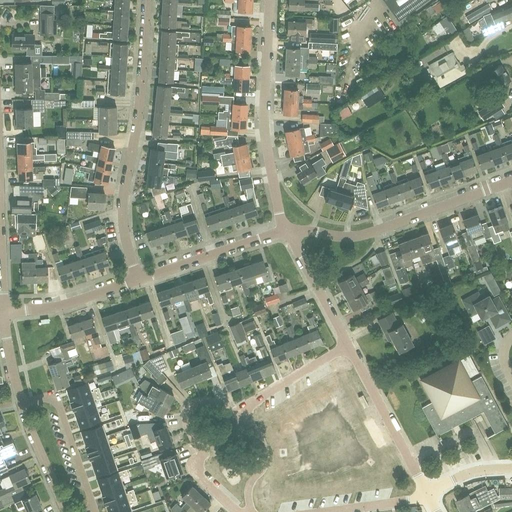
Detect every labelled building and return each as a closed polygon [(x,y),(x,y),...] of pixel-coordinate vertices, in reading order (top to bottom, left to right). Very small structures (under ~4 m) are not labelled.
[(128,13),(129,0),(122,0),(115,0),(115,10),(115,12),(128,13)] [(190,5),(190,2),(163,0),(163,13),(176,14),(176,4),(190,5)] [(251,12),(251,0),(233,0),(233,2),(233,12),(239,12),(239,11),(251,12)] [(318,11),(319,4),(311,4),(311,3),(304,3),(303,0),(289,0),(289,9),(304,9),(310,9),(310,10),(318,11)] [(383,0),(384,1),(398,20),(425,0),(383,0)] [(431,6),(426,9),(431,17),(436,13),(445,8),(439,0),(431,6)] [(469,23),(481,16),(492,10),(489,3),(478,10),(466,17),(469,23)] [(503,20),(511,16),(511,3),(499,9),(499,10),(487,14),(483,16),(486,25),(480,27),(483,36),(495,31),(492,22),(497,20),(497,18),(502,17),(503,20)] [(53,5),(52,5),(41,5),(41,13),(53,14),(53,5)] [(127,26),(128,13),(115,12),(115,10),(108,10),(108,14),(101,14),(100,18),(114,18),(114,25),(127,26)] [(53,35),(53,14),(41,13),(41,35),(53,35)] [(175,20),(176,14),(163,13),(162,26),(175,27),(175,20)] [(288,21),(288,33),(290,33),(289,39),(297,39),(305,40),(305,37),(306,25),(312,26),(312,19),(298,19),(298,21),(288,21)] [(127,39),(127,26),(114,25),(114,32),(106,31),(106,33),(93,33),(93,37),(113,38),(127,39)] [(216,37),(222,38),(232,38),(250,39),(251,26),(237,25),(237,26),(232,26),(231,34),(223,34),(217,34),(216,37)] [(189,37),(189,32),(175,31),(176,30),(162,30),(162,43),(175,43),(175,38),(182,38),(182,36),(189,37)] [(13,49),(28,49),(28,54),(26,54),(26,55),(42,55),(42,44),(34,44),(34,34),(13,34),(13,49)] [(335,43),(336,34),(321,34),(321,42),(335,43)] [(232,38),(222,38),(222,42),(230,42),(230,41),(231,42),(231,50),(236,51),(236,50),(249,51),(250,39),(232,38)] [(127,43),(113,42),(113,43),(110,43),(109,56),(113,56),(113,55),(126,56),(127,43)] [(338,51),(338,43),(321,42),(321,50),(338,51)] [(188,57),(188,55),(178,54),(178,44),(175,44),(175,43),(162,43),(161,55),(188,57)] [(308,56),(308,47),(299,47),(299,48),(287,48),(286,60),(316,62),(316,56),(308,56)] [(455,63),(449,53),(428,65),(440,86),(467,71),(463,64),(460,66),(458,61),(455,63)] [(126,68),(126,56),(113,55),(113,56),(112,65),(98,65),(98,67),(126,68)] [(188,59),(188,57),(161,55),(160,68),(177,69),(177,59),(188,59)] [(316,68),(316,62),(286,60),(286,74),(299,74),(299,68),(308,69),(308,67),(316,68)] [(15,77),(40,77),(39,63),(15,63),(15,77)] [(511,79),(501,64),(494,69),(492,65),(479,73),(485,82),(490,79),(491,81),(493,80),(498,87),(511,79)] [(248,78),(249,65),(235,65),(235,77),(248,78)] [(125,81),(126,68),(98,67),(98,70),(108,70),(108,80),(125,81)] [(176,70),(177,69),(160,68),(159,81),(172,82),(173,70),(176,70)] [(332,84),(333,76),(319,75),(318,84),(320,84),(332,84)] [(44,93),(44,90),(40,90),(40,77),(15,77),(16,91),(32,91),(35,90),(35,99),(54,99),(59,99),(59,92),(44,93)] [(230,77),(220,77),(220,81),(229,81),(229,84),(234,84),(234,89),(247,90),(248,78),(235,77),(230,77)] [(124,94),(125,81),(108,80),(107,94),(110,94),(110,93),(124,94)] [(320,84),(318,84),(306,83),(306,93),(320,94),(320,93),(320,84)] [(184,92),(185,88),(171,86),(158,84),(156,97),(170,98),(170,93),(177,94),(177,92),(184,92)] [(379,90),(376,86),(360,96),(368,108),(385,97),(380,89),(379,90)] [(223,96),(223,88),(202,87),(202,94),(223,96)] [(303,102),(303,99),(303,96),(298,96),(298,90),(285,89),(284,102),(303,102)] [(219,105),(219,96),(202,95),(202,105),(219,105)] [(183,112),(183,110),(169,109),(170,98),(156,97),(155,110),(183,112)] [(25,127),(25,126),(32,126),(32,112),(44,111),(44,108),(54,108),(54,107),(54,100),(54,99),(35,99),(31,99),(31,109),(16,109),(17,119),(14,119),(14,129),(23,129),(23,127),(25,127)] [(307,106),(307,99),(303,99),(303,102),(284,102),(284,114),(297,114),(297,109),(303,109),(303,106),(307,106)] [(233,104),(228,104),(227,112),(219,111),(218,115),(219,115),(219,112),(224,112),(223,119),(228,119),(228,116),(246,117),(247,104),(233,104)] [(116,120),(116,107),(99,106),(99,119),(116,120)] [(341,121),(352,114),(347,106),(335,112),(341,121)] [(182,115),(183,112),(155,110),(154,122),(167,124),(168,114),(182,115)] [(223,119),(224,112),(219,112),(219,115),(218,115),(218,119),(227,120),(227,127),(211,127),(210,134),(226,134),(227,128),(245,129),(246,117),(228,116),(228,119),(223,119)] [(303,114),(302,122),(318,123),(319,123),(319,116),(303,114)] [(116,133),(116,120),(99,119),(99,120),(92,120),(92,125),(99,125),(99,132),(116,133)] [(493,128),(502,125),(501,120),(492,124),(493,128)] [(166,137),(167,124),(154,122),(153,135),(166,137)] [(319,137),(342,132),(333,127),(333,124),(324,123),(320,123),(319,137)] [(288,144),(306,140),(305,136),(303,127),(285,131),(288,144)] [(311,142),(310,135),(305,136),(306,140),(288,144),(291,156),(309,151),(308,145),(314,143),(313,141),(311,142)] [(333,146),(334,145),(330,138),(319,144),(322,151),(333,146)] [(215,147),(227,145),(226,139),(214,141),(215,147)] [(494,150),(488,152),(493,164),(505,160),(500,147),(502,147),(501,143),(500,140),(495,142),(496,144),(494,145),(493,146),(494,150)] [(511,157),(511,143),(511,140),(501,143),(502,147),(500,147),(505,160),(511,157)] [(31,142),(18,143),(18,155),(36,154),(36,148),(34,148),(34,142),(31,142)] [(112,160),(115,148),(89,142),(88,148),(100,151),(99,157),(112,160)] [(151,148),(150,161),(163,162),(163,158),(176,159),(177,152),(178,144),(167,143),(167,144),(166,150),(157,149),(151,148)] [(230,159),(249,156),(246,143),(233,146),(234,152),(220,155),(221,157),(221,160),(221,158),(225,157),(227,163),(231,163),(230,159)] [(331,158),(343,151),(339,143),(326,149),(331,158)] [(444,161),(448,159),(445,152),(450,151),(447,143),(440,145),(443,153),(441,154),(444,161)] [(464,175),(477,170),(472,158),(467,144),(462,146),(465,153),(463,153),(464,156),(458,158),(464,175)] [(363,155),(366,162),(373,160),(370,152),(363,155)] [(481,169),(493,164),(488,152),(476,156),(481,169)] [(56,161),(56,154),(44,154),(36,154),(18,155),(19,167),(32,166),(32,160),(44,159),(44,161),(56,161)] [(362,165),(360,154),(353,157),(350,163),(362,165)] [(99,157),(87,155),(86,159),(92,161),(92,162),(98,163),(97,169),(109,171),(112,160),(99,157)] [(251,168),(249,156),(230,159),(231,163),(227,163),(225,157),(221,158),(221,160),(222,165),(222,166),(231,165),(233,171),(237,171),(238,170),(251,168)] [(452,179),(464,175),(458,158),(449,162),(450,166),(448,167),(452,179)] [(452,179),(448,167),(450,166),(449,162),(448,159),(444,161),(446,167),(436,171),(435,168),(440,183),(452,179)] [(314,170),(322,165),(319,160),(311,165),(310,165),(297,173),(300,177),(298,178),(302,185),(309,181),(308,179),(316,174),(314,170)] [(168,168),(167,168),(162,168),(163,162),(150,161),(149,173),(167,175),(168,168)] [(66,172),(72,173),(74,165),(68,163),(66,172)] [(45,171),(45,166),(32,167),(32,166),(19,167),(19,179),(33,179),(32,174),(39,173),(39,172),(45,171)] [(96,169),(80,166),(79,170),(89,173),(87,180),(94,181),(107,184),(109,171),(97,169),(96,169)] [(428,188),(440,183),(435,168),(423,172),(424,175),(428,188)] [(196,170),(187,170),(186,178),(196,178),(196,170)] [(198,181),(215,180),(214,170),(197,172),(198,181)] [(340,177),(336,190),(329,188),(325,200),(337,204),(345,178),(348,171),(342,170),(340,177)] [(397,181),(393,172),(391,173),(400,198),(412,193),(408,181),(407,178),(397,181)] [(173,184),(174,177),(167,176),(167,175),(149,173),(147,185),(151,185),(151,189),(153,196),(166,192),(165,188),(160,187),(161,182),(173,184)] [(388,202),(400,198),(391,173),(389,173),(393,183),(383,187),(384,190),(388,202)] [(377,192),(375,186),(372,175),(366,177),(367,181),(376,207),(388,202),(384,190),(377,192)] [(246,188),(253,186),(251,177),(239,180),(241,189),(246,188)] [(412,193),(424,189),(420,177),(408,181),(412,193)] [(366,200),(364,184),(358,182),(356,186),(350,184),(345,182),(346,179),(345,178),(337,204),(343,206),(342,209),(343,209),(347,211),(348,208),(349,208),(353,196),(366,200)] [(54,186),(50,185),(46,188),(53,196),(59,191),(58,191),(61,189),(58,186),(54,186)] [(44,198),(44,186),(25,186),(25,197),(12,197),(12,215),(18,215),(31,215),(32,201),(38,200),(38,198),(44,198)] [(245,218),(257,214),(255,207),(257,206),(253,186),(246,188),(249,203),(241,205),(245,218)] [(105,208),(105,194),(89,193),(87,193),(87,187),(71,187),(69,198),(89,199),(88,208),(105,208)] [(176,198),(186,195),(184,189),(174,192),(176,198)] [(202,211),(208,209),(205,202),(206,202),(202,193),(197,195),(200,204),(202,211)] [(245,218),(241,205),(237,207),(234,200),(229,202),(232,208),(229,209),(233,222),(245,218)] [(221,226),(233,222),(229,209),(232,208),(229,202),(225,204),(226,206),(216,210),(221,226)] [(149,211),(146,203),(138,206),(140,214),(149,211)] [(182,217),(183,221),(187,233),(199,229),(195,217),(193,210),(191,203),(186,205),(188,212),(181,214),(182,217)] [(495,234),(509,228),(506,220),(507,220),(501,206),(488,210),(493,225),(492,225),(495,234)] [(166,211),(175,237),(187,233),(183,221),(182,217),(172,220),(169,210),(166,211)] [(209,230),(221,226),(216,210),(204,214),(209,230)] [(159,229),(163,241),(175,237),(166,211),(164,212),(164,214),(161,215),(163,220),(162,220),(164,227),(159,229)] [(36,230),(37,215),(31,215),(18,215),(18,235),(30,235),(30,237),(35,236),(36,230)] [(481,224),(477,215),(463,220),(468,232),(464,233),(467,240),(473,238),(473,239),(484,235),(485,238),(491,236),(486,222),(481,224)] [(86,234),(103,228),(100,219),(83,225),(86,234)] [(72,231),(81,228),(79,221),(70,224),(72,231)] [(439,229),(449,255),(449,256),(451,255),(455,254),(453,248),(460,245),(452,224),(439,229)] [(151,246),(163,241),(159,229),(146,233),(151,246)] [(427,233),(418,237),(424,253),(427,262),(428,263),(437,260),(433,249),(427,233)] [(38,247),(44,243),(38,235),(32,239),(38,247)] [(106,242),(105,237),(101,238),(100,238),(96,239),(98,246),(103,245),(103,244),(106,242)] [(424,253),(418,237),(407,240),(413,257),(419,255),(422,264),(427,262),(424,253)] [(407,266),(405,260),(413,257),(407,240),(398,244),(400,251),(394,253),(398,264),(399,264),(401,268),(395,270),(400,284),(409,281),(404,267),(407,266)] [(483,268),(480,259),(474,243),(466,246),(472,262),(475,270),(480,269),(482,274),(488,271),(487,267),(483,268)] [(21,244),(11,245),(11,253),(22,253),(21,244)] [(82,255),(79,245),(76,246),(85,272),(97,268),(92,252),(82,255)] [(73,276),(85,272),(76,246),(74,247),(79,260),(69,264),(73,276)] [(105,251),(104,248),(92,252),(97,268),(110,264),(105,251)] [(381,266),(389,263),(385,251),(376,254),(381,266)] [(22,276),(20,276),(20,284),(28,283),(28,281),(35,281),(34,254),(29,254),(29,261),(22,262),(22,276)] [(37,254),(34,254),(35,281),(48,281),(48,267),(43,267),(42,259),(37,260),(37,254)] [(442,257),(442,258),(446,269),(452,267),(455,266),(451,255),(449,256),(449,255),(442,257)] [(446,269),(442,258),(437,260),(443,279),(449,277),(448,274),(446,269)] [(266,267),(264,260),(252,264),(256,277),(262,275),(264,283),(274,280),(269,266),(266,267)] [(73,276),(69,264),(64,266),(62,261),(55,263),(57,268),(61,280),(73,276)] [(244,265),(245,267),(240,268),(244,281),(242,282),(244,288),(248,287),(252,284),(257,282),(255,277),(256,277),(252,264),(251,265),(250,263),(244,265)] [(232,285),(242,282),(244,281),(240,268),(227,272),(232,285)] [(220,292),(232,288),(231,285),(232,285),(227,272),(215,277),(219,289),(220,292)] [(357,283),(366,278),(364,274),(355,278),(353,274),(338,282),(343,292),(357,284),(357,283)] [(490,274),(482,277),(488,287),(495,283),(490,274)] [(214,303),(210,289),(205,277),(193,281),(199,299),(198,293),(203,291),(206,298),(207,297),(210,304),(214,303)] [(395,282),(394,277),(386,280),(383,281),(385,286),(395,282)] [(348,301),(363,293),(360,288),(369,283),(366,278),(357,283),(357,284),(343,292),(348,301)] [(431,278),(424,281),(426,286),(434,284),(431,278)] [(199,299),(193,281),(181,285),(186,298),(188,297),(190,302),(192,302),(199,299)] [(282,293),(289,291),(286,284),(280,286),(282,293)] [(186,298),(181,285),(169,289),(174,302),(183,298),(185,305),(190,303),(189,302),(190,302),(188,297),(186,298)] [(410,287),(402,290),(402,291),(404,294),(405,297),(409,295),(413,294),(410,287)] [(161,306),(174,302),(169,289),(157,293),(161,306)] [(511,321),(500,300),(497,296),(491,300),(490,300),(488,295),(481,299),(479,295),(477,292),(463,299),(465,302),(472,316),(479,312),(483,319),(490,316),(497,328),(511,321)] [(364,296),(363,293),(348,301),(348,302),(346,303),(350,310),(352,309),(352,310),(359,306),(362,312),(373,306),(371,300),(372,300),(369,293),(364,296)] [(391,305),(402,301),(399,293),(388,297),(391,305)] [(267,306),(280,301),(277,294),(264,298),(267,306)] [(295,311),(308,306),(304,298),(292,303),(295,311)] [(142,319),(154,314),(150,302),(138,306),(142,319)] [(255,316),(266,312),(263,303),(252,307),(253,310),(254,315),(255,315),(255,316)] [(286,306),(288,313),(294,311),(291,304),(286,306)] [(243,305),(236,306),(237,316),(245,315),(243,305)] [(135,336),(137,335),(133,322),(142,319),(138,306),(126,310),(135,336)] [(135,336),(126,310),(114,314),(118,327),(118,326),(119,330),(129,326),(132,337),(135,336)] [(215,326),(221,324),(218,312),(212,314),(215,326)] [(399,326),(392,313),(378,321),(385,335),(388,341),(392,339),(399,352),(413,345),(402,325),(399,326)] [(110,344),(115,342),(113,336),(115,335),(113,328),(118,327),(114,314),(102,318),(106,331),(108,337),(110,344)] [(276,328),(282,325),(279,316),(272,319),(276,328)] [(84,334),(96,330),(92,317),(80,322),(84,334)] [(311,333),(306,335),(311,348),(323,343),(313,317),(308,319),(310,325),(308,326),(309,327),(311,333)] [(72,338),(84,334),(80,322),(68,326),(72,338)] [(237,343),(246,339),(244,335),(239,323),(230,327),(237,343)] [(297,339),(291,326),(289,327),(299,353),(311,348),(306,335),(297,339)] [(288,357),(299,353),(289,327),(287,328),(292,341),(283,345),(288,357)] [(199,338),(208,335),(206,328),(197,332),(199,338)] [(224,347),(217,331),(205,337),(211,352),(224,347)] [(271,339),(269,334),(265,336),(270,350),(271,350),(276,362),(288,357),(283,345),(277,347),(274,340),(272,341),(271,339)] [(258,347),(264,344),(260,335),(254,337),(258,347)] [(65,373),(69,371),(67,366),(72,365),(69,358),(78,355),(73,341),(60,346),(64,359),(49,365),(53,377),(65,373)] [(196,348),(193,341),(183,346),(186,352),(196,348)] [(208,367),(213,365),(205,345),(204,345),(196,348),(203,363),(192,368),(197,381),(206,377),(212,375),(208,367)] [(263,376),(275,372),(265,346),(259,348),(264,362),(258,364),(263,376)] [(177,356),(175,352),(174,349),(168,352),(171,358),(177,356)] [(133,359),(131,353),(122,356),(125,363),(134,360),(134,359),(133,359)] [(161,371),(167,369),(161,355),(150,359),(161,371)] [(245,358),(243,355),(240,357),(242,363),(247,362),(250,368),(247,369),(252,381),(263,376),(258,364),(255,357),(249,359),(248,357),(245,358)] [(151,374),(158,368),(150,359),(143,365),(151,374)] [(107,371),(114,369),(111,361),(105,363),(107,371)] [(470,382),(458,361),(422,380),(433,401),(422,408),(436,435),(483,410),(495,433),(508,426),(481,376),(470,382)] [(240,386),(252,381),(247,369),(250,368),(247,362),(242,363),(245,370),(235,374),(240,386)] [(224,365),(223,363),(218,365),(228,391),(240,386),(235,374),(232,365),(228,367),(227,364),(224,365)] [(182,387),(197,381),(192,368),(177,374),(182,387)] [(57,389),(69,385),(65,373),(53,377),(57,389)] [(75,383),(81,381),(79,375),(73,377),(75,383)] [(70,403),(100,393),(98,388),(93,390),(93,391),(90,392),(87,383),(67,390),(71,402),(70,403)] [(174,396),(161,389),(159,388),(159,389),(152,385),(147,394),(147,395),(148,395),(155,399),(168,406),(174,396)] [(168,406),(155,399),(148,395),(147,395),(147,394),(144,392),(138,402),(150,409),(163,416),(168,406)] [(102,398),(100,393),(70,403),(73,411),(74,411),(76,415),(96,408),(93,400),(96,399),(96,400),(102,398)] [(363,395),(360,396),(359,397),(364,408),(366,407),(369,406),(367,403),(365,398),(363,395)] [(110,410),(123,406),(121,400),(108,404),(110,410)] [(99,417),(96,408),(76,415),(80,428),(109,418),(107,413),(101,414),(102,416),(99,417)] [(105,436),(102,425),(81,432),(85,443),(105,436)] [(137,428),(140,435),(146,432),(143,425),(137,428)] [(170,436),(166,427),(154,431),(160,447),(172,443),(172,442),(173,442),(173,440),(172,437),(171,436),(170,436)] [(109,447),(105,436),(85,443),(86,447),(85,448),(87,454),(109,447)] [(0,438),(0,471),(7,468),(2,457),(8,454),(10,457),(18,454),(12,440),(3,444),(1,438),(0,438)] [(113,458),(109,447),(87,454),(90,461),(91,460),(92,465),(113,458)] [(169,450),(164,452),(161,453),(151,457),(153,465),(162,462),(167,477),(182,472),(176,454),(171,456),(169,450)] [(117,469),(113,458),(92,465),(96,476),(117,469)] [(145,481),(160,476),(158,468),(142,472),(145,481)] [(0,499),(21,490),(19,485),(29,481),(24,469),(2,479),(7,490),(1,493),(0,492),(0,499)] [(126,469),(97,479),(102,492),(122,485),(119,477),(122,476),(123,477),(128,475),(126,469)] [(125,494),(122,485),(102,492),(103,497),(102,497),(105,505),(135,495),(133,490),(127,491),(128,493),(125,494)] [(173,511),(186,511),(192,506),(202,495),(193,487),(183,498),(188,502),(182,509),(176,503),(170,509),(173,511)] [(487,506),(500,499),(495,488),(471,499),(469,495),(457,501),(462,511),(464,511),(474,507),(476,511),(487,506)] [(500,500),(511,499),(511,488),(500,489),(500,500)] [(26,497),(23,490),(0,500),(0,508),(15,502),(17,508),(25,505),(27,511),(31,511),(41,508),(35,493),(26,497)] [(137,500),(135,495),(105,505),(105,506),(106,505),(108,511),(127,511),(131,511),(128,502),(131,501),(131,502),(137,500)] [(198,511),(203,511),(212,504),(202,495),(192,506),(198,511)]
